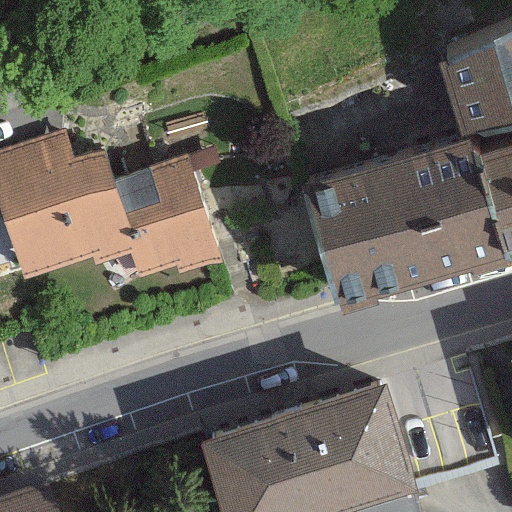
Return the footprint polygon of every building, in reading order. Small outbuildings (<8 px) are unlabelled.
[(475,133),(511,222),(511,35),(451,58),(475,133)] [(0,157),(0,163),(37,281),(146,245),(124,175),(116,146),(83,156),(72,131),(0,157)] [(321,174),(355,299),(511,256),(511,222),(475,133),(321,174)] [(124,175),(146,245),(155,271),(227,247),(195,150),(124,175)] [(233,511),(324,511),(428,480),(397,379),(210,437),(233,511)] [(58,511),(42,464),(0,478),(0,511),(58,511)]
